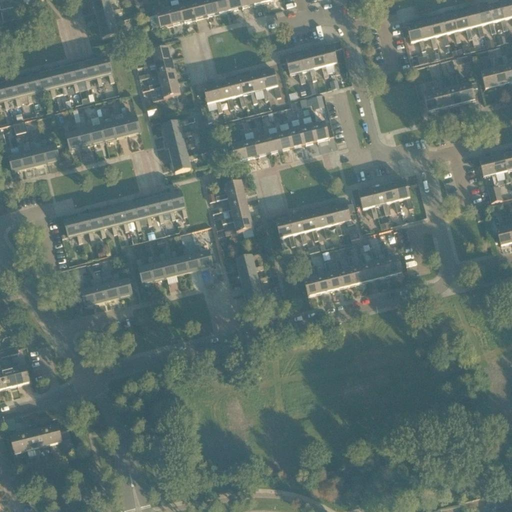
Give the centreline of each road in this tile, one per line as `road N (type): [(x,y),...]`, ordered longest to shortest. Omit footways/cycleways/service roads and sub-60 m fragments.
road 1 (residential): [(88,382),(444,286),(448,274),(421,163),(413,153),(385,157),(373,149),(341,22),(328,14),(268,28)]
road 2 (residential): [(134,511),(114,427),(88,382)]
